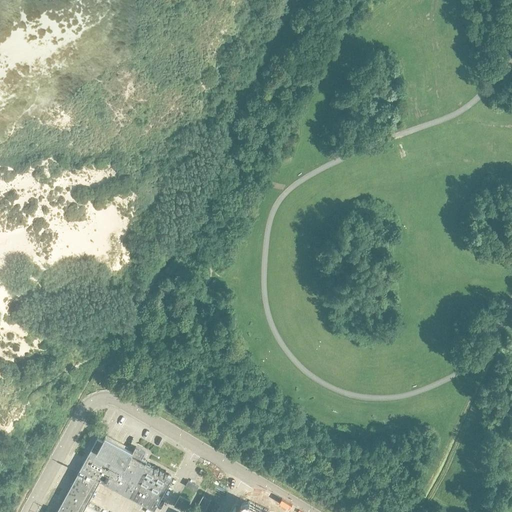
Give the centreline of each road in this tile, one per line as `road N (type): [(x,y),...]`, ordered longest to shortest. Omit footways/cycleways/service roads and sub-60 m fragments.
road 1 (residential): [(511,303),(491,347),(463,368),(407,394),(366,397),(321,382),(289,355),(272,329),(264,276),(269,221),(294,183),(359,148),(449,117),(485,91),(511,55)]
road 2 (track): [(409,510),(491,347)]
